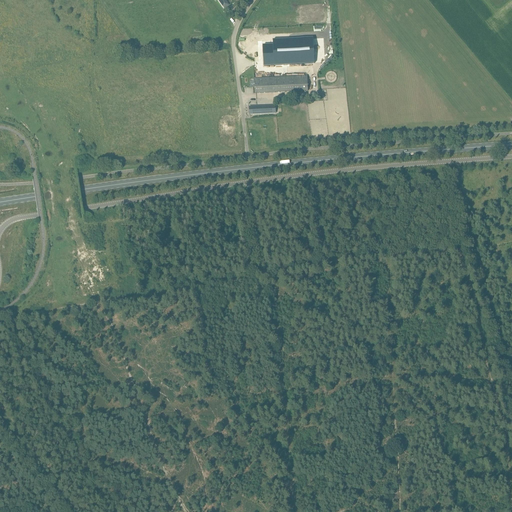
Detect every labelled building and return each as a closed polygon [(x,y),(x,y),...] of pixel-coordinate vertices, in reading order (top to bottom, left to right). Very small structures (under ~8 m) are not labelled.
[(223,0),(218,0),(218,1),(222,5),(224,9),(228,6),(225,3),(223,0)] [(273,48),(263,49),(264,68),(280,67),(309,66),(314,66),(313,39),(273,40),(273,48)] [(307,76),(297,77),(298,89),(298,92),(308,91),(307,76)] [(279,77),(254,79),(255,94),(280,92),(279,77)] [(275,106),(249,107),(250,115),(276,114),(275,106)]
